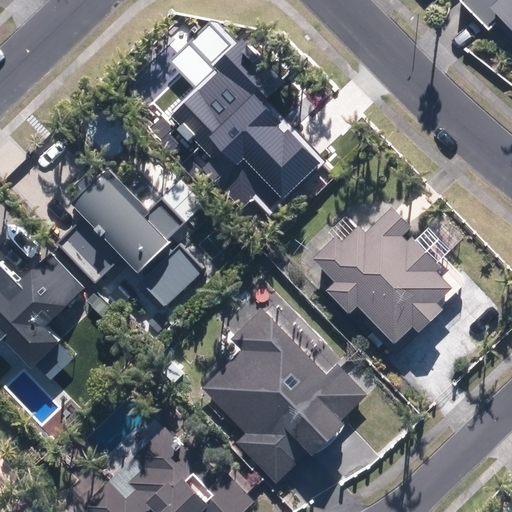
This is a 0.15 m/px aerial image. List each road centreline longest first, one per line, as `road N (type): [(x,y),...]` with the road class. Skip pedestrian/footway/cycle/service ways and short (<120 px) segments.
road 1 (residential): [(339,0),(421,89),(511,165)]
road 2 (residential): [(511,402),(403,511)]
road 3 (residential): [(0,89),(92,0)]
